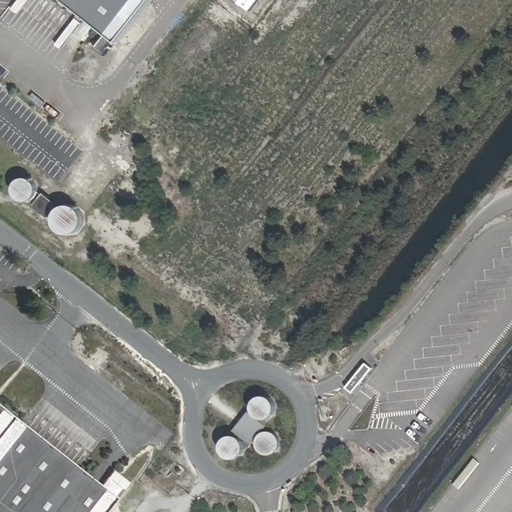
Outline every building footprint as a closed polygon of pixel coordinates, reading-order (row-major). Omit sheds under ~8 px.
[(63,0),(102,29),(90,44),(101,53),(113,38),(114,39),(144,0),(63,0)] [(83,213),(60,200),(58,204),(32,189),(35,183),(18,174),(7,194),(73,232),(83,213)] [(279,409),(280,408),(280,406),(280,404),(280,403),(279,401),(278,400),(277,398),(276,397),(275,396),(274,395),(272,394),(271,393),(269,393),(267,393),(266,393),(264,393),(262,393),(261,394),(259,395),(258,396),(257,397),(255,398),(255,400),(254,401),(253,403),(253,404),(253,406),(253,408),(253,409),(254,411),(255,413),(255,414),(257,415),(258,417),(259,418),(261,418),(262,419),(264,419),(266,420),(267,420),(269,419),(271,419),(272,418),(274,418),(275,417),(276,415),(277,414),(278,413),(279,411),(279,409)] [(351,416),(344,411),(324,436),(331,441),(351,416)] [(261,421),(248,412),(233,431),(248,442),(249,450),(270,425),(269,421),(261,421)] [(0,511),(92,511),(105,497),(102,495),(0,414),(0,511)] [(281,450),(282,448),(282,445),(282,442),(280,439),(278,436),(276,435),(273,434),(270,433),(267,434),(264,435),(262,436),(260,439),(259,442),(258,444),(258,448),(259,450),(261,453),(263,455),(266,457),(269,457),(272,457),(275,457),(277,455),(279,453),(281,450)] [(245,455),(245,454),(245,452),(246,450),(245,449),(245,447),(245,445),(244,444),(243,442),(242,441),(241,440),(239,439),(238,438),(236,437),(235,437),(233,437),(231,437),(230,437),(228,437),(226,438),(225,439),(223,440),(222,441),(221,442),(220,444),(219,445),(219,447),(219,449),(218,450),(219,452),(219,454),(219,455),(220,457),(221,458),(222,459),(223,461),(225,462),(226,462),(228,463),(229,464),(231,464),(233,464),(235,464),(236,463),(238,462),(239,462),(241,461),(242,460),(243,458),(244,457),(245,455)]
